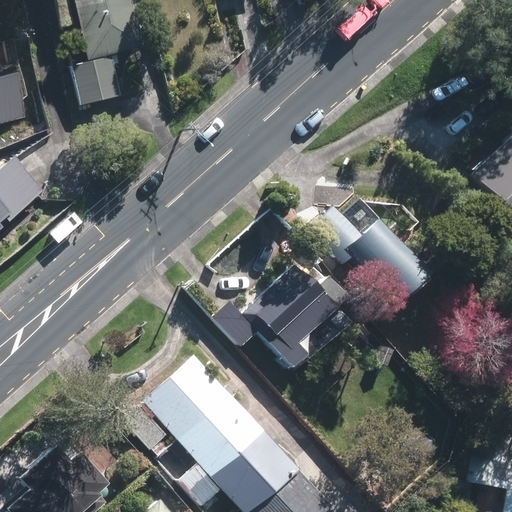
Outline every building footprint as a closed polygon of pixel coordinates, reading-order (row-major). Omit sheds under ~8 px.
[(132,0),(71,0),(86,61),(144,47),(132,0)] [(108,61),(74,69),(83,104),(116,96),(108,61)] [(11,73),(0,75),(0,122),(23,116),(11,73)] [(511,135),(472,174),(511,215),(511,135)] [(0,226),(36,194),(7,161),(0,166),(0,226)] [(418,268),(373,221),(346,248),(390,294),(418,268)] [(291,269),(244,315),(264,335),(272,327),(287,342),(326,304),(291,269)] [(254,329),(225,299),(210,313),(238,344),(254,329)] [(191,356),(143,398),(176,435),(224,393),(191,356)] [(228,398),(179,440),(238,507),(287,464),(228,398)] [(66,448),(0,507),(0,511),(69,511),(99,485),(66,448)] [(511,511),(511,459),(510,460),(500,511),(511,511)] [(502,465),(471,460),(468,480),(499,485),(502,465)] [(296,474),(253,511),(311,511),(321,503),(296,474)] [(161,511),(154,503),(143,511),(161,511)]
